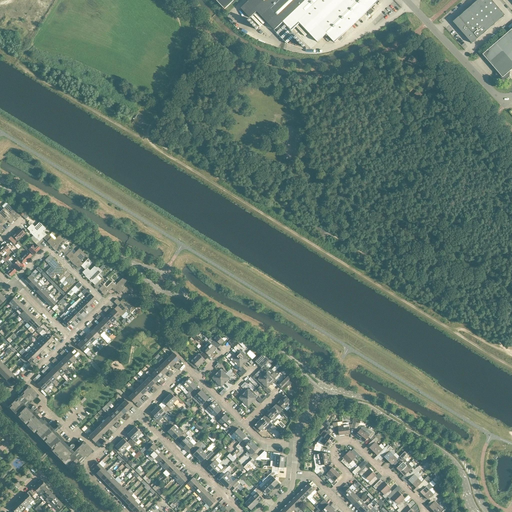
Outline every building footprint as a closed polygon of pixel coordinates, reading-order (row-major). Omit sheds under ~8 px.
[(216,0),(225,9),(234,0),(216,0)] [(249,0),(241,8),(250,18),(257,11),(274,30),(283,21),(305,0),(249,0)] [(305,0),(283,21),(291,30),(299,23),(318,42),(326,34),(334,42),(374,5),(379,0),(305,0)] [(487,12),(477,0),(469,7),(479,19),(487,12)] [(487,12),(496,5),(491,0),(477,0),(487,12)] [(487,12),(496,22),(505,15),(496,5),(487,12)] [(479,19),(469,7),(461,14),(471,26),(479,19)] [(479,19),(488,29),(496,22),(487,12),(479,19)] [(463,33),(471,26),(461,14),(453,21),(463,33)] [(471,26),(480,36),(488,29),(479,19),(471,26)] [(463,33),(464,34),(472,43),(480,36),(471,26),(463,33)] [(503,51),(511,61),(511,36),(508,32),(482,54),(490,63),(503,51)] [(511,61),(503,51),(490,63),(496,70),(496,76),(499,80),(505,80),(509,77),(510,71),(511,69),(511,61)] [(410,57),(406,64),(414,68),(418,61),(410,57)] [(426,93),(434,87),(432,84),(424,91),(426,93)] [(417,91),(412,96),(416,100),(421,95),(417,91)] [(9,203),(2,209),(13,221),(16,218),(13,214),(14,213),(15,214),(18,212),(9,203)] [(11,223),(13,221),(2,209),(0,211),(0,219),(4,224),(7,222),(6,221),(7,220),(11,223)] [(29,232),(33,235),(43,226),(39,222),(35,227),(32,224),(29,221),(28,222),(29,223),(28,223),(30,225),(27,229),(30,232),(29,232)] [(39,241),(43,238),(45,240),(46,238),(48,236),(46,234),(44,236),(42,233),(44,231),(46,229),(45,228),(43,226),(33,235),(36,239),(36,238),(39,241)] [(18,230),(12,236),(17,240),(21,236),(22,237),(25,233),(22,230),(20,228),(18,230)] [(45,240),(47,241),(50,245),(49,245),(53,248),(62,239),(62,238),(59,235),(54,240),(50,235),(48,236),(46,238),(45,240)] [(6,245),(7,246),(10,249),(11,249),(13,247),(12,246),(16,242),(10,237),(6,241),(8,243),(6,245)] [(64,253),(66,251),(68,249),(71,247),(68,245),(64,249),(61,246),(67,241),(63,237),(62,238),(62,239),(53,248),(56,252),(56,251),(59,254),(62,251),(64,253)] [(2,246),(0,248),(0,254),(1,255),(5,251),(6,252),(10,249),(7,246),(6,245),(3,242),(1,244),(2,246)] [(33,245),(28,249),(34,255),(38,251),(38,250),(40,248),(37,245),(35,247),(33,245)] [(68,259),(71,262),(82,252),(79,248),(73,254),(70,251),(68,249),(66,251),(68,253),(66,256),(69,259),(68,259)] [(24,263),(26,261),(32,256),(28,251),(20,259),(23,262),(24,263)] [(83,268),(88,263),(90,261),(88,258),(83,264),(80,261),(86,255),(82,252),(71,262),(75,266),(75,265),(78,268),(81,266),(83,268)] [(49,276),(50,275),(50,274),(59,265),(56,261),(56,262),(53,259),(50,262),(47,258),(45,260),(51,267),(45,272),(49,276)] [(17,260),(13,265),(18,270),(23,266),(17,260)] [(85,276),(88,279),(99,268),(96,265),(90,271),(87,268),(90,265),(88,263),(83,268),(85,270),(82,272),(85,275),(85,276)] [(50,275),(49,276),(52,279),(56,275),(57,273),(60,276),(59,278),(61,280),(64,276),(62,274),(66,271),(63,267),(62,268),(61,267),(59,265),(50,274),(50,275)] [(9,278),(11,277),(16,271),(12,267),(7,271),(6,270),(4,273),(9,278)] [(97,282),(99,284),(104,279),(102,277),(100,280),(97,277),(100,274),(102,272),(99,268),(88,279),(91,282),(92,282),(95,285),(97,282)] [(23,278),(29,284),(35,278),(31,274),(29,276),(27,274),(23,278)] [(64,276),(61,280),(59,281),(61,283),(65,280),(67,283),(62,289),(65,292),(76,282),(73,278),(72,279),(69,276),(66,278),(64,276)] [(108,292),(112,288),(115,285),(112,282),(111,282),(107,287),(104,284),(108,280),(108,279),(106,277),(104,279),(99,284),(101,286),(98,289),(101,292),(104,296),(108,292)] [(115,285),(112,288),(116,292),(116,291),(119,294),(122,291),(124,293),(129,288),(127,286),(126,287),(124,289),(121,286),(123,284),(126,281),(123,277),(115,285)] [(29,284),(32,288),(39,281),(35,278),(29,284)] [(36,292),(43,285),(44,284),(43,284),(44,283),(43,282),(43,281),(42,281),(41,280),(40,281),(40,280),(39,281),(32,288),(36,292)] [(36,292),(40,295),(46,289),(43,285),(36,292)] [(46,289),(40,295),(44,299),(50,293),(46,289)] [(87,290),(83,294),(92,303),(96,299),(89,293),(87,290)] [(44,299),(48,303),(54,297),(50,293),(44,299)] [(79,298),(81,300),(88,307),(92,303),(83,294),(79,298)] [(8,303),(12,307),(18,301),(14,297),(8,303)] [(58,301),(54,297),(48,303),(51,307),(58,301)] [(114,309),(120,315),(121,316),(126,312),(128,310),(120,302),(117,299),(114,302),(117,306),(114,309)] [(131,313),(137,307),(129,299),(125,302),(122,299),(120,302),(128,310),(131,313)] [(88,307),(81,300),(78,304),(84,311),(88,307)] [(22,305),(18,301),(12,307),(16,311),(22,305)] [(71,305),(74,308),(80,314),(84,311),(78,304),(75,302),(71,305)] [(16,311),(19,315),(26,309),(22,305),(16,311)] [(71,305),(67,309),(70,312),(76,318),(80,314),(74,308),(71,305)] [(30,313),(26,309),(19,315),(23,319),(30,313)] [(120,315),(114,309),(110,313),(117,320),(116,319),(120,315)] [(70,312),(66,315),(72,322),(76,318),(70,312)] [(23,319),(27,323),(33,316),(30,313),(23,319)] [(64,313),(60,317),(64,322),(62,324),(66,328),(72,322),(66,315),(64,313)] [(117,320),(110,313),(105,317),(112,323),(115,320),(116,321),(117,320)] [(37,320),(33,316),(27,323),(31,327),(37,320)] [(105,317),(101,321),(109,328),(108,327),(112,323),(105,317)] [(41,324),(37,320),(31,327),(35,330),(41,324)] [(101,321),(97,325),(104,331),(107,328),(108,329),(109,328),(101,321)] [(100,335),(104,331),(97,325),(93,329),(101,336),(100,335)] [(100,337),(101,336),(93,329),(89,333),(95,339),(99,336),(100,337)] [(85,337),(92,344),(93,344),(92,343),(94,340),(95,339),(89,333),(85,337)] [(43,337),(46,340),(49,344),(52,340),(53,340),(47,334),(43,337)] [(204,342),(195,334),(191,338),(200,347),(204,342)] [(210,338),(219,347),(225,341),(226,340),(228,338),(226,336),(225,338),(223,338),(222,339),(218,335),(215,338),(213,335),(210,338)] [(49,344),(46,340),(43,337),(40,340),(39,341),(45,347),(49,344)] [(92,345),(92,344),(85,337),(82,340),(81,341),(87,347),(91,344),(92,345)] [(205,344),(213,353),(219,347),(210,338),(208,340),(205,344)] [(237,339),(236,340),(231,345),(235,349),(234,349),(238,353),(236,355),(240,359),(246,353),(243,350),(241,351),(240,350),(236,346),(239,343),(240,344),(241,343),(242,342),(238,340),(237,339)] [(39,341),(35,345),(41,351),(45,347),(39,341)] [(84,352),(85,352),(84,351),(87,347),(81,341),(77,345),(84,352)] [(199,350),(202,353),(207,358),(213,353),(205,344),(199,350)] [(37,355),(41,351),(35,345),(31,349),(37,355)] [(74,348),(70,352),(76,358),(79,355),(81,356),(81,355),(74,348)] [(31,349),(27,353),(33,359),(37,355),(31,349)] [(25,350),(21,354),(29,363),(33,359),(27,353),(25,350)] [(253,359),(256,355),(250,350),(247,353),(253,359)] [(72,362),(76,358),(70,352),(66,356),(73,364),(74,363),(72,362)] [(169,355),(168,356),(175,363),(179,359),(173,353),(170,356),(169,355)] [(199,354),(195,357),(202,364),(207,358),(202,353),(200,354),(199,354)] [(226,357),(230,361),(231,359),(232,360),(230,362),(234,366),(236,364),(235,364),(240,359),(236,355),(232,358),(230,356),(231,355),(230,353),(226,357)] [(246,353),(240,359),(245,364),(248,361),(249,359),(248,358),(250,357),(246,353)] [(255,362),(258,365),(266,356),(262,353),(261,354),(254,361),(255,362)] [(72,364),(73,364),(66,356),(62,360),(68,366),(71,363),(72,364)] [(165,361),(171,367),(175,363),(168,356),(167,356),(168,357),(165,361)] [(266,356),(258,365),(261,369),(263,370),(264,369),(266,371),(262,375),(267,379),(275,372),(280,366),(277,364),(272,369),(270,369),(267,366),(266,365),(271,359),(266,356)] [(190,364),(196,369),(202,364),(195,357),(191,361),(192,362),(190,364)] [(158,362),(160,364),(167,371),(171,367),(165,361),(162,358),(158,362)] [(245,364),(240,359),(235,364),(236,364),(240,368),(239,369),(241,372),(239,374),(241,377),(247,371),(246,370),(242,366),(245,364)] [(64,370),(68,366),(62,360),(58,364),(65,372),(65,371),(64,370)] [(64,372),(65,372),(58,364),(54,368),(60,374),(63,371),(64,372)] [(157,369),(163,375),(167,371),(160,364),(159,364),(160,365),(157,369)] [(9,370),(5,366),(0,370),(0,373),(3,376),(9,370)] [(275,372),(267,379),(271,384),(276,379),(275,378),(278,376),(276,374),(277,373),(278,373),(281,370),(282,371),(283,369),(280,366),(275,372)] [(56,378),(60,374),(54,368),(50,372),(57,380),(57,379),(56,378)] [(152,372),(159,379),(163,375),(157,369),(153,372),(152,371),(152,372)] [(221,378),(227,372),(224,369),(222,370),(221,369),(217,373),(221,378)] [(3,376),(7,380),(13,374),(9,370),(3,376)] [(50,372),(45,376),(52,382),(55,379),(56,380),(57,380),(50,372)] [(152,373),(149,377),(155,383),(159,379),(152,372),(151,372),(152,373)] [(227,372),(221,378),(226,383),(230,378),(226,374),(227,372)] [(217,382),(221,378),(217,373),(212,378),(217,382)] [(17,378),(13,374),(7,380),(11,384),(13,386),(19,380),(17,378)] [(253,377),(261,385),(267,379),(262,375),(259,378),(255,374),(253,377)] [(291,379),(287,375),(278,385),(281,389),(291,379)] [(41,380),(49,388),(49,387),(48,386),(52,382),(45,376),(41,380)] [(144,380),(151,387),(155,383),(149,377),(145,380),(144,379),(144,380)] [(184,391),(187,388),(193,382),(192,381),(193,380),(191,378),(190,379),(189,378),(185,382),(183,380),(177,386),(179,388),(180,387),(184,391)] [(221,387),(226,383),(221,378),(217,382),(221,387)] [(261,385),(264,389),(268,394),(265,396),(267,398),(270,394),(269,393),(272,391),(268,387),(271,384),(267,379),(261,385)] [(291,379),(281,389),(283,391),(291,383),(289,381),(291,379)] [(41,380),(37,384),(43,391),(44,390),(46,392),(49,389),(48,388),(49,388),(41,380)] [(144,382),(141,385),(147,391),(151,387),(144,380),(143,380),(144,382)] [(187,388),(186,389),(189,392),(186,395),(189,398),(191,396),(195,392),(193,390),(197,386),(193,382),(187,388)] [(135,388),(143,395),(147,391),(141,385),(137,388),(136,387),(135,388)] [(20,395),(23,399),(28,404),(36,397),(37,398),(38,396),(38,395),(29,386),(20,395)] [(136,390),(132,393),(138,399),(143,395),(135,388),(136,390)] [(243,393),(248,398),(254,392),(250,389),(249,390),(248,389),(243,393)] [(197,403),(199,400),(205,394),(201,390),(197,394),(195,392),(191,396),(197,403)] [(254,392),(248,398),(252,402),(257,398),(256,397),(257,396),(257,395),(254,392)] [(127,396),(134,403),(138,399),(132,393),(129,396),(128,395),(127,396)] [(171,393),(167,397),(173,403),(177,399),(181,403),(183,401),(177,395),(175,397),(171,393)] [(248,398),(243,393),(239,398),(243,402),(248,398)] [(201,406),(203,409),(207,404),(205,402),(209,398),(205,394),(199,400),(203,404),(201,406)] [(285,395),(281,399),(288,406),(290,408),(294,404),(286,396),(285,395)] [(31,407),(28,404),(23,399),(21,401),(18,397),(8,407),(34,433),(35,432),(51,449),(50,450),(55,454),(56,455),(72,471),(73,472),(75,470),(74,469),(81,462),(82,462),(83,462),(83,461),(83,460),(75,451),(76,450),(76,449),(73,447),(73,446),(74,446),(74,445),(73,445),(73,444),(72,444),(71,444),(69,446),(67,443),(65,444),(62,441),(63,440),(55,431),(58,429),(61,426),(58,422),(56,424),(52,428),(47,423),(49,421),(46,417),(44,420),(43,421),(37,415),(38,413),(38,414),(40,412),(37,409),(35,411),(36,412),(35,413),(32,410),(34,409),(35,408),(35,407),(36,407),(36,406),(35,406),(35,405),(34,405),(33,405),(33,406),(33,405),(31,407)] [(170,407),(173,403),(167,397),(163,401),(167,405),(165,407),(170,411),(172,409),(170,407)] [(245,407),(247,406),(248,407),(252,402),(248,398),(243,402),(242,404),(245,407)] [(125,401),(121,404),(127,410),(131,406),(124,399),(123,400),(125,401)] [(276,405),(281,410),(283,408),(284,409),(288,406),(281,399),(276,405)] [(209,414),(211,413),(217,406),(213,402),(209,406),(207,404),(203,409),(201,410),(203,412),(205,410),(209,414)] [(123,414),(127,410),(121,404),(118,408),(117,406),(116,407),(123,414)] [(156,408),(155,409),(161,415),(163,417),(167,414),(170,416),(172,414),(170,411),(165,407),(163,409),(159,405),(159,406),(157,405),(155,407),(156,408)] [(276,405),(270,410),(277,417),(279,414),(282,417),(285,414),(281,410),(276,405)] [(123,414),(116,407),(115,406),(111,410),(113,412),(119,418),(123,414)] [(209,414),(208,415),(212,419),(210,421),(212,423),(219,416),(217,414),(221,410),(217,406),(211,413),(209,414)] [(157,419),(161,415),(155,409),(151,413),(155,417),(153,419),(160,426),(162,424),(157,419)] [(264,416),(273,425),(279,419),(277,417),(270,410),(264,416)] [(113,412),(109,416),(115,422),(119,418),(113,412)] [(107,414),(103,418),(105,420),(111,426),(115,422),(109,416),(107,414)] [(221,427),(223,425),(229,418),(225,415),(221,418),(219,416),(212,423),(214,425),(217,423),(221,427)] [(264,416),(259,421),(265,428),(267,430),(273,425),(264,416)] [(227,429),(224,431),(227,433),(231,428),(229,426),(233,422),(229,418),(223,425),(227,429)] [(107,430),(111,426),(105,420),(101,424),(100,422),(100,423),(107,430)] [(168,431),(172,435),(178,429),(174,425),(176,423),(174,421),(170,426),(172,428),(168,431)] [(253,427),(258,433),(260,431),(261,432),(265,428),(259,421),(253,427)] [(333,425),(330,426),(334,431),(336,430),(338,429),(339,435),(345,434),(343,423),(343,421),(332,423),(333,425)] [(100,425),(97,428),(103,434),(107,430),(100,423),(99,424),(100,425)] [(362,427),(356,435),(360,439),(368,429),(365,426),(362,427)] [(136,427),(132,431),(138,437),(142,433),(136,427)] [(180,427),(178,429),(172,435),(176,439),(179,436),(181,438),(188,431),(186,429),(184,431),(180,427)] [(92,431),(99,438),(103,434),(97,428),(93,432),(92,431)] [(233,430),(228,435),(230,437),(232,434),(236,438),(243,432),(239,428),(235,432),(233,430)] [(371,439),(372,440),(375,436),(374,434),(368,429),(360,439),(364,442),(368,437),(371,439)] [(324,430),(320,435),(324,437),(331,443),(334,438),(329,434),(327,433),(324,431),(324,430)] [(95,443),(99,438),(92,431),(91,432),(92,433),(88,436),(95,443)] [(132,431),(128,435),(132,438),(129,440),(134,445),(136,443),(140,439),(138,437),(132,431)] [(240,442),(238,444),(236,447),(238,449),(245,442),(243,440),(247,436),(243,432),(236,438),(240,442)] [(181,445),(180,446),(183,449),(184,448),(190,441),(186,437),(188,435),(186,433),(181,438),(184,440),(180,443),(180,444),(181,445)] [(376,437),(375,436),(372,440),(369,444),(371,446),(369,447),(373,451),(379,446),(375,442),(378,440),(376,437)] [(315,447),(321,448),(322,446),(323,446),(324,445),(327,447),(331,443),(324,437),(321,441),(319,440),(317,443),(316,444),(315,444),(315,447)] [(124,439),(120,443),(126,449),(130,445),(132,447),(133,448),(135,446),(134,445),(129,440),(127,442),(124,439)] [(244,447),(248,450),(255,444),(251,440),(247,444),(245,442),(238,449),(240,451),(242,449),(244,447)] [(82,444),(76,449),(76,450),(75,451),(83,460),(91,453),(93,452),(93,451),(84,442),(83,441),(81,443),(82,444)] [(194,445),(190,441),(184,448),(188,451),(193,446),(195,448),(200,444),(198,441),(194,445)] [(119,450),(117,452),(126,461),(128,459),(124,455),(128,451),(126,449),(120,443),(116,446),(119,450)] [(151,455),(157,448),(153,444),(147,451),(151,455)] [(194,454),(197,458),(204,452),(200,448),(202,446),(200,444),(195,448),(197,450),(194,454)] [(246,453),(252,459),(257,454),(255,452),(258,448),(255,444),(248,450),(246,453)] [(381,456),(383,453),(387,449),(385,447),(385,448),(381,444),(379,446),(373,451),(377,455),(379,454),(381,456)] [(387,449),(383,453),(384,453),(385,455),(384,457),(388,461),(394,455),(395,454),(394,450),(392,450),(393,449),(390,446),(390,447),(387,449)] [(151,455),(148,458),(152,461),(155,458),(161,452),(157,448),(151,455)] [(350,450),(346,454),(353,460),(356,457),(358,459),(360,456),(354,450),(353,449),(351,451),(350,450)] [(208,456),(204,452),(197,458),(201,462),(205,458),(207,460),(214,454),(212,451),(208,456)] [(394,455),(388,461),(392,465),(393,463),(395,465),(405,456),(405,455),(407,454),(405,451),(399,457),(397,459),(394,455)] [(165,456),(161,452),(155,458),(159,462),(165,456)] [(235,453),(232,455),(230,453),(227,455),(232,461),(238,457),(235,453)] [(252,459),(244,467),(248,471),(252,467),(254,465),(252,463),(254,461),(259,456),(257,454),(252,459)] [(354,462),(353,460),(346,454),(343,458),(344,459),(341,461),(342,462),(348,468),(354,462)] [(169,460),(165,456),(159,462),(162,466),(169,460)] [(400,472),(409,464),(405,460),(407,458),(405,456),(395,465),(396,465),(398,467),(397,468),(400,472)] [(220,463),(214,457),(209,462),(211,464),(207,468),(211,472),(217,465),(220,463)] [(321,471),(326,468),(324,465),(324,466),(323,465),(328,464),(327,458),(314,460),(316,467),(317,470),(316,470),(318,473),(321,471)] [(173,464),(169,460),(162,466),(166,470),(173,464)] [(361,469),(364,466),(367,463),(364,460),(358,466),(361,469)] [(93,469),(97,473),(103,467),(106,465),(102,461),(99,463),(97,461),(91,466),(93,468),(93,469)] [(267,469),(272,470),(278,470),(279,467),(284,468),(284,462),(276,461),(275,467),(267,466),(267,469)] [(176,468),(173,464),(166,470),(170,474),(176,468)] [(409,464),(401,472),(405,476),(406,475),(408,477),(417,468),(414,465),(413,467),(409,464)] [(217,465),(211,472),(215,476),(217,474),(219,472),(221,474),(226,469),(228,467),(226,465),(223,467),(221,469),(217,465)] [(221,478),(219,480),(223,484),(229,478),(232,475),(228,471),(231,468),(229,466),(228,467),(226,469),(221,474),(223,476),(221,478)] [(358,472),(361,469),(358,466),(352,472),(354,474),(355,475),(358,472)] [(365,468),(364,466),(361,469),(358,472),(362,476),(363,475),(367,478),(373,472),(369,468),(368,469),(366,467),(365,468)] [(417,468),(408,477),(410,478),(408,480),(412,484),(420,476),(424,472),(418,466),(417,468)] [(107,471),(103,467),(97,473),(101,477),(107,471)] [(326,474),(330,478),(336,471),(332,467),(326,474)] [(180,472),(176,468),(170,474),(174,478),(180,472)] [(278,475),(278,473),(278,470),(272,470),(272,471),(266,477),(275,486),(279,483),(277,480),(278,479),(278,477),(277,476),(278,475)] [(107,471),(101,477),(105,481),(111,475),(107,471)] [(340,475),(336,471),(330,478),(334,482),(331,484),(334,486),(338,482),(336,480),(340,475)] [(184,476),(180,472),(174,478),(178,482),(184,476)] [(377,475),(373,472),(367,478),(370,481),(368,483),(371,486),(378,479),(375,476),(377,475)] [(111,475),(105,481),(109,486),(115,479),(111,475)] [(229,478),(223,484),(227,488),(231,484),(233,486),(237,482),(235,480),(236,479),(232,475),(229,478)] [(188,479),(184,476),(178,482),(182,486),(188,479)] [(418,487),(420,488),(430,478),(428,476),(424,480),(420,476),(412,484),(416,488),(418,487)] [(262,481),(265,484),(271,490),(275,486),(266,477),(262,481)] [(187,484),(191,488),(197,482),(193,478),(187,484)] [(427,482),(420,488),(421,490),(420,492),(424,496),(432,488),(433,487),(430,483),(432,480),(430,478),(427,482)] [(37,492),(42,487),(43,485),(44,486),(45,484),(40,479),(28,491),(32,495),(34,492),(35,490),(37,492)] [(115,479),(109,486),(113,490),(119,484),(115,479)] [(378,488),(381,491),(387,485),(384,481),(383,482),(380,480),(373,486),(376,489),(378,488)] [(309,483),(304,487),(311,494),(315,490),(313,487),(314,487),(316,485),(312,481),(312,482),(310,484),(309,483)] [(201,485),(197,482),(191,488),(195,492),(201,485)] [(37,492),(41,495),(47,489),(45,487),(47,486),(45,484),(44,486),(43,485),(42,487),(37,492)] [(119,484),(113,490),(117,494),(118,493),(124,487),(123,487),(119,484)] [(261,488),(259,486),(258,485),(256,487),(261,492),(263,490),(267,494),(271,490),(265,484),(261,488)] [(342,488),(343,489),(345,491),(343,494),(347,497),(353,492),(356,488),(352,485),(350,487),(346,484),(342,488)] [(205,489),(201,485),(195,492),(198,496),(205,489)] [(391,488),(387,485),(381,491),(384,494),(382,496),(385,499),(394,490),(394,489),(392,492),(390,489),(391,488)] [(261,492),(256,487),(255,486),(252,488),(255,490),(257,492),(253,496),(259,502),(263,498),(259,494),(261,492)] [(124,487),(118,493),(121,497),(128,491),(124,487)] [(304,487),(300,491),(307,498),(311,494),(304,487)] [(432,488),(424,496),(428,500),(429,498),(431,500),(436,496),(438,494),(437,492),(436,491),(436,492),(432,488)] [(41,495),(44,499),(51,493),(47,489),(41,495)] [(209,493),(205,489),(198,496),(202,499),(209,493)] [(387,497),(390,499),(393,502),(401,495),(398,491),(397,492),(394,490),(385,499),(387,497)] [(128,491),(121,497),(125,501),(132,495),(128,491)] [(300,491),(296,495),(303,502),(307,498),(300,491)] [(347,497),(351,501),(356,495),(353,492),(347,497)] [(27,493),(23,497),(29,504),(33,500),(27,493)] [(55,497),(51,493),(44,499),(48,503),(55,497)] [(212,497),(209,493),(202,499),(206,503),(212,497)] [(250,493),(246,497),(249,500),(255,506),(256,507),(259,504),(258,503),(259,502),(253,496),(250,493)] [(132,495),(125,501),(129,505),(135,500),(136,499),(132,495)] [(292,499),(299,506),(303,502),(296,495),(292,499)] [(360,499),(356,495),(351,501),(354,505),(360,499)] [(399,508),(406,502),(404,499),(405,498),(401,495),(393,502),(399,508)] [(431,500),(429,503),(430,505),(429,506),(433,511),(439,505),(435,501),(438,499),(436,496),(431,500)] [(23,497),(19,501),(25,507),(29,504),(23,497)] [(48,503),(52,507),(59,500),(55,497),(48,503)] [(216,501),(212,497),(206,503),(210,507),(216,501)] [(292,499),(288,503),(294,510),(297,511),(301,508),(299,506),(292,499)] [(354,505),(358,508),(364,503),(360,499),(354,505)] [(63,505),(59,500),(52,507),(56,511),(63,505)] [(129,505),(128,506),(133,510),(139,504),(135,500),(129,505)] [(251,510),(255,506),(249,500),(245,504),(251,510)] [(19,501),(15,505),(21,511),(25,507),(19,501)] [(400,511),(401,511),(407,511),(411,509),(407,505),(406,506),(404,504),(406,502),(399,508),(397,511),(398,511),(400,511)] [(439,505),(433,511),(434,511),(443,511),(447,508),(445,506),(441,502),(439,505)] [(288,503),(284,507),(288,511),(292,511),(294,510),(288,503)] [(367,506),(364,503),(358,508),(361,511),(367,506)]
